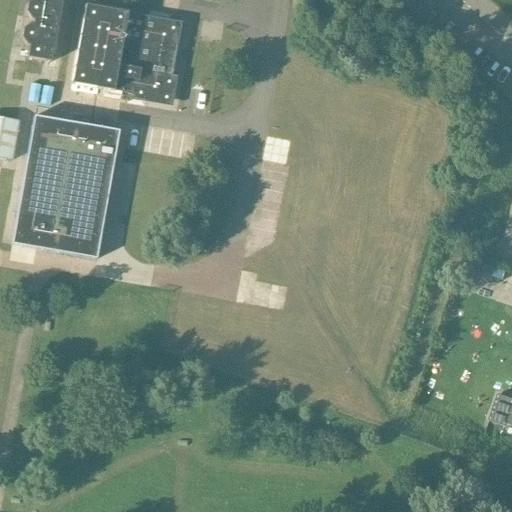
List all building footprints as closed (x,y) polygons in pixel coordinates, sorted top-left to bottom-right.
[(20,40),(25,47),(28,47),(26,59),(50,63),(60,0),(36,0),(33,0),(27,4),(25,14),(30,21),(33,22),(32,26),(29,25),(22,30),(20,40)] [(74,7),(60,86),(157,103),(171,24),(74,7)] [(33,118),(11,246),(95,261),(112,162),(118,133),(33,118)] [(0,159),(3,160),(9,121),(0,120),(0,159)] [(511,400),(497,395),(488,422),(511,429),(511,400)]
